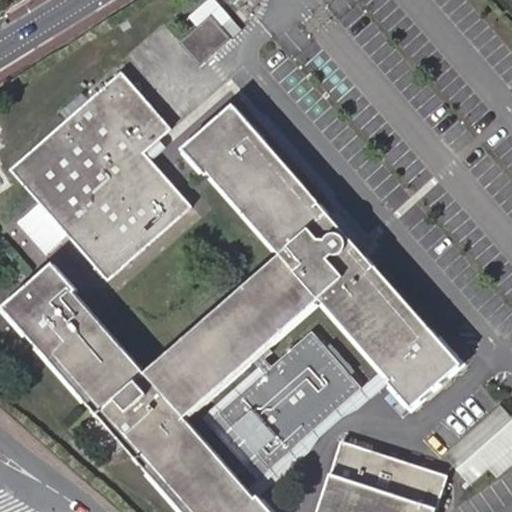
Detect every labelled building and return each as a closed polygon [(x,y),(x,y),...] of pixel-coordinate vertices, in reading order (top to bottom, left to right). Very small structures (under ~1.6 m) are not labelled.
[(200,64),(230,38),(211,16),(181,41),(200,64)] [(170,128),(122,74),(13,169),(41,200),(69,232),(109,277),(191,206),(143,152),(170,128)] [(461,363),(235,107),(187,149),(208,173),(211,170),(285,253),(146,375),(74,292),(76,290),(54,264),(7,306),(187,511),(272,511),(260,497),(257,500),(184,417),(251,358),(269,342),(322,295),(395,378),(391,381),(413,406),(461,363)] [(69,232),(41,200),(19,220),(47,252),(69,232)] [(263,372),(213,416),(263,473),(364,384),(352,371),(357,367),(332,340),(328,344),(314,327),(273,363),(263,372)] [(251,358),(263,372),(273,363),(266,355),(274,348),(269,342),(251,358)] [(511,421),(498,406),(443,454),(469,485),(487,469),(495,479),(511,463),(511,421)] [(435,511),(447,475),(344,442),(321,511),(435,511)]
